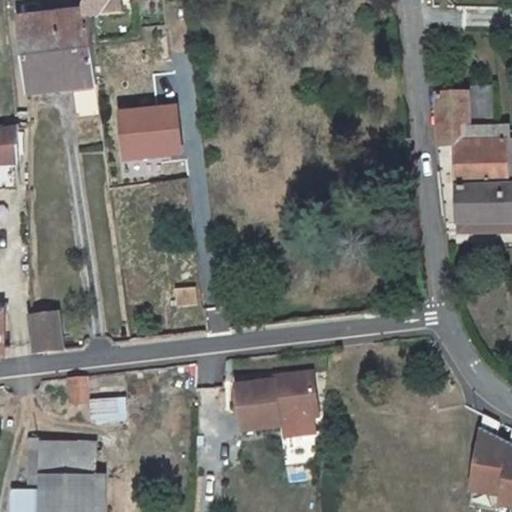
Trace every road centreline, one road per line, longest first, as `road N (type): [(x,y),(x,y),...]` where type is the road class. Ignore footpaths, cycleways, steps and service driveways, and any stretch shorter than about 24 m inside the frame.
road 1 (residential): [(0,369),(435,318)]
road 2 (residential): [(406,0),(435,318)]
road 3 (unknown): [(25,366),(16,217)]
road 4 (unclassified): [(435,318),(483,391),(511,407)]
